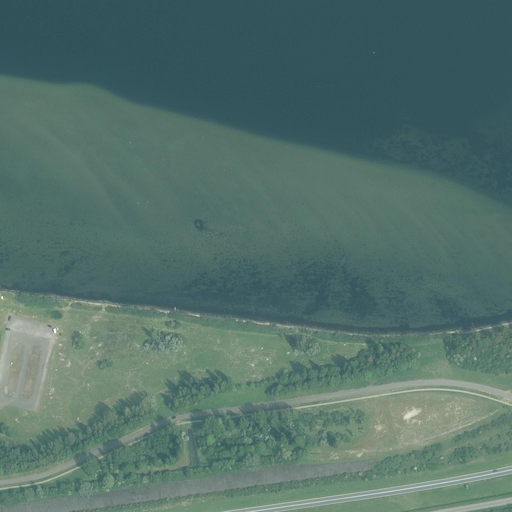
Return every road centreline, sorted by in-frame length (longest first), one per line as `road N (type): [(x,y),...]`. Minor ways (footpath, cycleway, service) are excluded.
road 1 (unclassified): [(0,482),(46,474),(187,415),(430,382),(511,397)]
road 2 (trunk): [(249,511),(511,469)]
